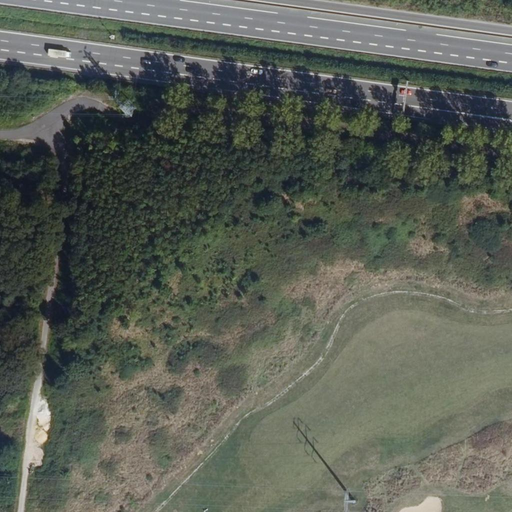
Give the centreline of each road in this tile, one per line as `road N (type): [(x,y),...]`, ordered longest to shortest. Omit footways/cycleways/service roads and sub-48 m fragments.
road 1 (trunk): [(511,57),(68,0)]
road 2 (trunk): [(0,44),(405,95)]
road 3 (trunk): [(511,32),(270,0)]
